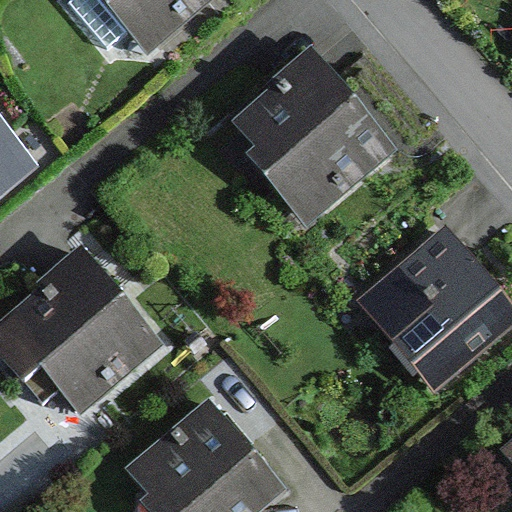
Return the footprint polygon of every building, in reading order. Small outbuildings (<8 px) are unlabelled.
[(110,0),(151,51),(213,0),(110,0)] [(311,223),(405,149),(322,44),(228,118),(311,223)] [(0,194),(35,166),(0,122),(0,194)] [(437,392),(511,330),(511,300),(448,223),(358,297),(437,392)] [(77,416),(171,343),(96,249),(0,324),(0,349),(25,381),(40,369),(77,416)] [(129,464),(152,492),(143,500),(153,511),(260,511),(288,489),(213,396),(129,464)] [(511,436),(503,445),(511,455),(511,436)]
